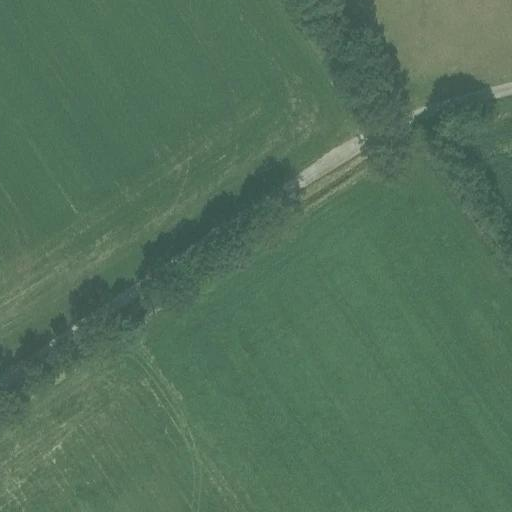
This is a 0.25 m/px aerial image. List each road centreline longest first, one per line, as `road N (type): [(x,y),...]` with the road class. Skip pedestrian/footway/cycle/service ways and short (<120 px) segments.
road 1 (track): [(0,389),(385,125)]
road 2 (unclassified): [(385,125),(511,82)]
